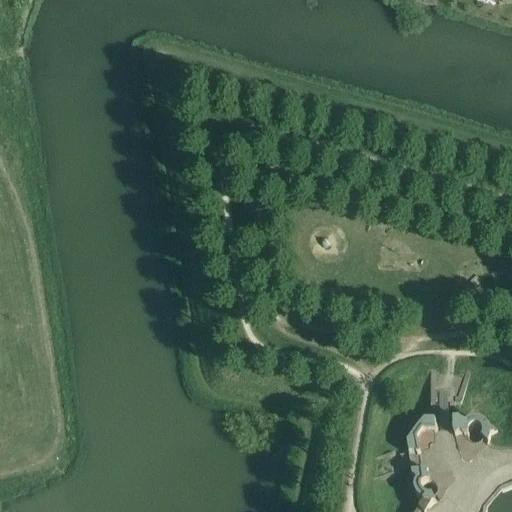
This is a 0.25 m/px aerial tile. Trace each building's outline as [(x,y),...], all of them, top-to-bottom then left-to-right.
[(469,396),(469,374),(432,373),(432,399),(431,425),(440,425),(440,410),(468,411),(469,396)] [(456,439),(462,462),(471,464),(480,453),(485,450),(491,443),(492,434),(490,430),(486,427),(482,425),(477,424),(472,424),(467,428),(462,424),(459,422),(454,422),(454,432),(456,439)] [(440,425),(431,425),(426,425),(403,452),(409,457),(410,458),(414,456),(416,455),(417,457),(420,456),(421,455),(420,451),(429,449),(429,448),(429,445),(430,443),(432,442),(435,443),(436,435),(439,434),(440,433),(440,425)] [(379,481),(397,481),(397,476),(402,476),(402,470),(397,470),(397,459),(400,459),(400,457),(380,456),(379,481)] [(420,471),(420,473),(413,474),(413,480),(415,480),(417,482),(418,484),(416,489),(415,493),(416,497),(424,505),(430,510),(430,506),(437,504),(440,503),(444,498),(445,494),(451,487),(455,483),(454,476),(451,474),(434,473),(423,471),(420,471)]
